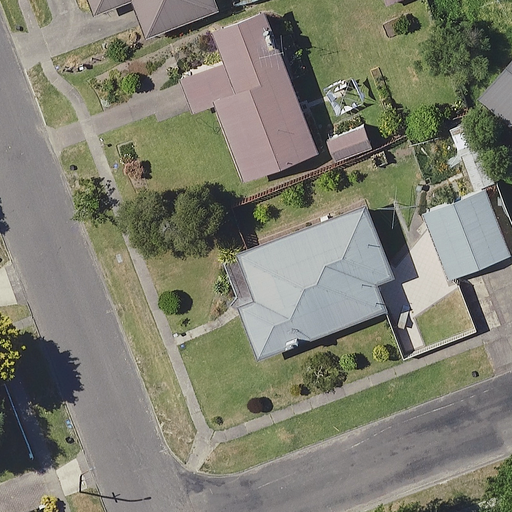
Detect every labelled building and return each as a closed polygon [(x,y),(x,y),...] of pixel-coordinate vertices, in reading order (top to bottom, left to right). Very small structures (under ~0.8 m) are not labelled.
[(224,7),(221,0),(96,0),(100,10),(126,0),(140,0),(153,33),(224,7)] [(323,149),(269,12),(222,31),(233,60),(187,79),(198,109),(222,100),(252,177),(323,149)] [(511,69),(489,96),(511,116),(511,69)] [(368,120),(332,136),(343,162),(379,147),(368,120)] [(511,253),(511,243),(492,190),(430,213),(454,275),(511,253)] [(393,268),(368,205),(247,252),(264,295),(245,302),(266,354),(390,306),(377,275),(393,268)]
